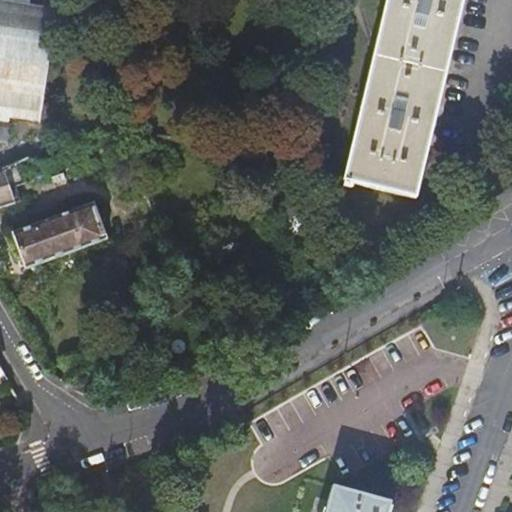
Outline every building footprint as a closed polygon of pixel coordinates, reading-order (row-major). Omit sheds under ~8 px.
[(0,0),(0,139),(7,140),(9,125),(37,128),(54,10),(24,7),(24,0),(0,0)] [(331,184),(392,202),(426,59),(434,24),(440,0),(364,0),(320,182),(320,191),(328,194),(331,184)] [(0,177),(0,208),(9,207),(0,177)] [(3,235),(15,273),(93,244),(80,207),(3,235)] [(383,511),(386,502),(329,485),(322,511),(383,511)]
